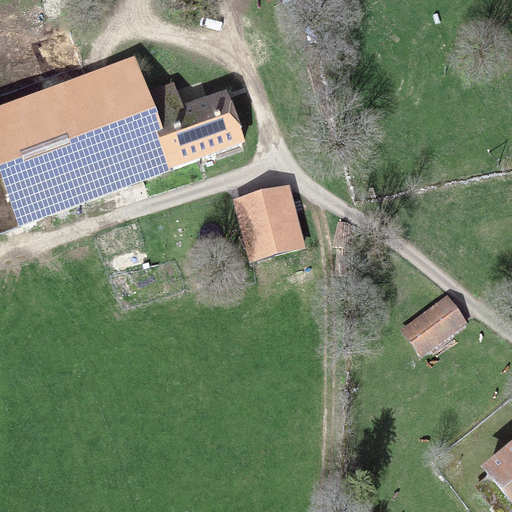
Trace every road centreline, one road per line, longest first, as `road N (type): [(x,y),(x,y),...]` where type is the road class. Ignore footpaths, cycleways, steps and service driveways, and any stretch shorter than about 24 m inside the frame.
road 1 (residential): [(511,336),(339,202),(270,175),(186,202)]
road 2 (track): [(186,202),(0,264)]
